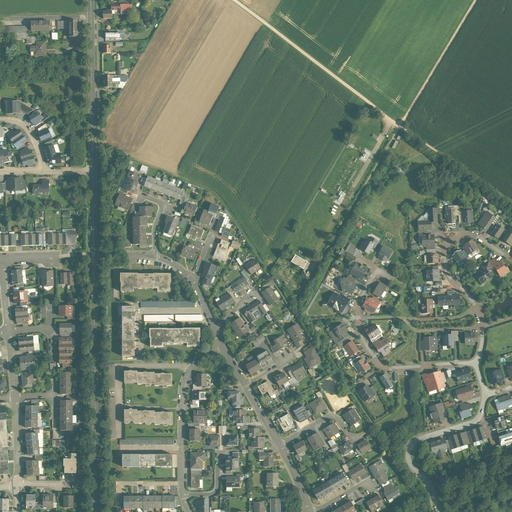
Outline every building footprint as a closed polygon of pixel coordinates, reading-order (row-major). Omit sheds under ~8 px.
[(128,5),(120,5),(120,10),(121,15),(128,14),(128,5)] [(78,21),(61,21),(62,27),(62,29),(67,29),(78,29),(78,21)] [(50,22),(31,22),(31,27),(32,32),(49,31),(49,27),(50,27),(50,22)] [(46,42),(36,42),(37,44),(37,47),(32,47),(32,52),(34,52),(34,56),(46,56),(46,42)] [(20,102),(13,102),(13,103),(6,103),(7,110),(6,110),(6,114),(14,114),(19,113),(20,113),(20,103),(20,102)] [(33,110),(21,103),(20,103),(20,111),(20,110),(28,115),(29,113),(33,110)] [(36,113),(35,113),(33,114),(33,115),(30,118),(32,121),(31,122),(33,124),(39,121),(42,118),(39,115),(38,115),(36,113)] [(45,125),(38,130),(39,133),(47,129),(45,125)] [(39,133),(38,134),(41,142),(51,138),(47,129),(39,133)] [(14,134),(9,138),(13,143),(22,136),(20,134),(21,133),(19,130),(14,134)] [(22,136),(13,143),(16,147),(21,144),(26,140),(24,138),(23,138),(22,136)] [(46,148),(44,149),(49,164),(61,163),(61,155),(55,155),(53,146),(46,148)] [(27,147),(20,152),(21,155),(24,154),(24,153),(28,151),(27,147)] [(28,151),(24,153),(24,154),(21,155),(20,155),(22,160),(33,157),(31,150),(28,151)] [(1,151),(0,151),(0,164),(4,163),(5,164),(10,162),(8,157),(6,151),(2,152),(1,151)] [(33,157),(22,160),(23,166),(27,165),(33,163),(35,162),(33,157)] [(148,168),(142,165),(139,171),(145,174),(148,168)] [(135,173),(134,172),(133,173),(130,171),(127,177),(128,179),(129,179),(136,182),(138,178),(139,179),(140,178),(141,177),(140,176),(136,174),(135,173)] [(154,180),(147,177),(147,179),(144,185),(144,186),(151,189),(154,180)] [(136,182),(129,179),(125,190),(127,191),(134,194),(139,183),(136,182)] [(161,182),(154,180),(151,189),(158,192),(161,182)] [(49,181),(42,181),(42,186),(33,186),(33,194),(39,194),(39,191),(44,191),(44,193),(49,192),(49,181)] [(168,185),(161,182),(158,192),(164,194),(168,185)] [(175,188),(168,185),(164,194),(171,197),(175,188)] [(179,189),(175,188),(171,197),(178,200),(178,199),(182,190),(181,190),(179,189)] [(123,196),(119,195),(115,205),(128,210),(132,200),(123,196)] [(197,207),(187,202),(185,206),(183,212),(193,216),(197,207)] [(218,207),(212,205),(208,214),(213,216),(212,217),(214,218),(217,211),(218,207)] [(151,207),(139,207),(139,213),(140,217),(147,217),(152,217),(151,207)] [(435,209),(429,209),(430,216),(426,219),(426,220),(429,222),(430,222),(431,222),(436,222),(436,214),(435,209)] [(454,209),(447,209),(447,215),(448,224),(455,224),(455,216),(454,209)] [(468,212),(467,211),(466,211),(465,212),(461,212),(461,215),(463,215),(463,222),(472,222),(471,212),(468,212)] [(199,221),(199,222),(200,222),(209,226),(212,217),(213,216),(208,214),(203,212),(199,221)] [(495,218),(490,214),(490,213),(489,214),(487,212),(478,225),(486,231),(491,224),(495,218)] [(140,217),(133,218),(134,245),(139,245),(146,245),(145,226),(147,226),(147,217),(140,217)] [(178,221),(167,217),(165,222),(168,223),(163,233),(172,236),(178,221)] [(222,218),(221,217),(220,220),(215,231),(222,234),(223,233),(228,236),(230,231),(229,230),(225,228),(227,224),(228,220),(222,218)] [(425,219),(422,222),(419,223),(419,229),(419,230),(426,229),(426,230),(431,229),(431,222),(430,222),(429,222),(426,220),(426,219),(425,219)] [(494,230),(491,234),(498,239),(504,230),(498,225),(497,225),(494,230)] [(204,231),(192,226),(189,235),(190,235),(189,238),(196,241),(197,238),(200,239),(204,231)] [(433,236),(425,236),(425,237),(422,237),(423,247),(427,247),(434,246),(433,236)] [(371,237),(368,241),(366,240),(361,250),(368,254),(373,247),(374,248),(378,242),(371,237)] [(230,243),(221,240),(220,244),(219,248),(217,247),(214,254),(224,258),(226,252),(228,253),(229,250),(227,249),(230,243)] [(233,241),(231,247),(238,250),(241,244),(233,241)] [(472,241),(465,245),(466,246),(470,253),(477,249),(475,246),(475,245),(474,244),(472,241)] [(177,242),(173,246),(179,252),(182,249),(181,248),(182,247),(177,242)] [(348,253),(353,256),(356,250),(354,249),(355,246),(350,243),(345,251),(348,253)] [(192,250),(184,246),(181,255),(193,260),(196,251),(192,250)] [(378,258),(386,262),(392,252),(383,246),(379,254),(380,255),(378,258)] [(460,250),(458,252),(458,251),(454,253),(454,254),(452,256),(456,263),(459,261),(461,265),(467,261),(461,252),(460,250)] [(353,256),(348,253),(346,257),(353,262),(356,258),(353,256)] [(310,264),(295,255),(291,262),(305,271),(310,264)] [(435,255),(427,256),(427,264),(438,263),(437,255),(435,255)] [(494,259),(488,262),(492,269),(493,270),(495,268),(494,266),(497,264),(494,259)] [(255,260),(245,266),(251,274),(260,268),(255,260)] [(488,262),(482,266),(484,270),(487,268),(489,271),(492,269),(488,262)] [(500,262),(497,264),(494,266),(495,268),(499,275),(502,273),(505,274),(509,272),(506,267),(504,268),(500,262)] [(216,267),(206,263),(204,268),(205,268),(202,277),(204,278),(202,283),(204,284),(208,285),(209,286),(216,267)] [(359,265),(357,263),(351,273),(357,277),(357,276),(359,277),(360,278),(361,279),(362,278),(363,277),(363,276),(364,274),(365,273),(367,271),(367,269),(362,267),(363,266),(360,265),(359,265)] [(484,270),(473,276),(475,279),(478,278),(480,283),(484,280),(485,282),(491,278),(487,272),(489,271),(487,268),(484,270)] [(15,271),(11,271),(11,273),(11,274),(12,273),(12,275),(11,275),(11,276),(12,275),(12,278),(22,277),(22,271),(22,270),(15,271)] [(433,270),(426,270),(426,280),(430,280),(431,281),(435,281),(439,281),(438,270),(433,270)] [(53,272),(45,272),(45,278),(42,278),(42,286),(44,287),(48,287),(50,286),(53,286),(53,272)] [(171,274),(153,274),(153,275),(138,274),(120,274),(120,283),(121,283),(121,292),(124,292),(126,292),(133,292),(133,289),(137,289),(137,290),(139,290),(139,289),(144,289),(144,290),(146,290),(146,289),(151,289),(151,290),(153,290),(153,289),(157,289),(157,292),(164,292),(164,293),(166,293),(166,292),(169,292),(169,293),(170,293),(170,283),(171,283),(171,274)] [(356,280),(348,275),(346,280),(353,284),(354,282),(356,280)] [(244,278),(235,283),(236,284),(232,287),(235,291),(236,293),(249,285),(246,281),(244,278)] [(346,280),(344,279),(341,284),(343,291),(344,292),(346,292),(350,294),(352,294),(353,292),(352,290),(356,289),(355,285),(353,284),(346,280)] [(272,280),(265,285),(268,289),(270,287),(275,284),(272,280)] [(378,286),(376,288),(375,287),(373,291),(374,292),(373,294),(377,296),(378,298),(379,297),(380,298),(385,290),(384,289),(378,286)] [(268,289),(261,293),(270,306),(279,300),(270,287),(268,289)] [(24,292),(13,293),(14,303),(20,303),(26,302),(25,296),(24,292)] [(229,295),(217,303),(222,310),(234,302),(229,295),(229,294),(229,295)] [(341,298),(334,294),(332,297),(331,298),(330,299),(330,300),(328,304),(331,306),(331,308),(334,309),(336,309),(341,312),(343,308),(343,307),(344,305),(345,305),(346,305),(341,302),(342,299),(341,298),(342,298),(341,298)] [(350,299),(343,295),(341,298),(342,298),(341,298),(342,299),(341,302),(346,305),(350,299)] [(455,297),(448,297),(448,305),(459,304),(458,296),(455,297)] [(448,297),(438,298),(438,306),(448,305),(448,297)] [(370,299),(368,302),(366,301),(365,303),(364,304),(363,305),(364,306),(363,307),(366,308),(372,312),(372,311),(375,307),(376,308),(378,304),(371,300),(372,300),(370,299)] [(431,300),(423,300),(423,305),(422,305),(422,314),(432,313),(431,305),(431,300)] [(259,301),(243,311),(247,317),(251,323),(256,320),(252,313),(258,310),(262,316),(266,313),(262,307),(263,306),(259,301)] [(72,307),(67,307),(60,307),(60,317),(67,317),(72,316),(72,307)] [(134,314),(134,307),(122,307),(122,323),(134,323),(134,316),(135,316),(135,314),(134,314)] [(244,326),(239,318),(230,324),(235,332),(237,331),(241,337),(248,332),(244,326)] [(134,330),(134,323),(122,323),(122,340),(134,340),(134,333),(137,333),(137,330),(134,330)] [(249,326),(247,324),(244,326),(248,332),(250,334),(253,332),(249,326)] [(336,328),(331,332),(329,334),(332,339),(346,330),(345,329),(344,327),(345,327),(343,324),(336,328)] [(297,325),(287,330),(295,344),(301,341),(305,338),(297,325)] [(334,325),(326,330),(329,334),(331,332),(336,328),(334,325)] [(374,325),(367,330),(366,329),(364,330),(364,332),(365,333),(366,333),(371,340),(373,338),(379,335),(378,334),(376,331),(377,330),(374,325)] [(167,330),(167,329),(149,329),(149,338),(150,338),(150,347),(154,347),(154,348),(156,348),(156,347),(163,347),(163,344),(167,344),(167,345),(168,345),(168,344),(174,344),(174,345),(176,344),(181,344),(183,344),(187,344),(187,347),(194,347),(195,347),(199,347),(199,338),(200,338),(200,329),(182,329),(167,330)] [(346,330),(332,339),(335,344),(338,342),(343,339),(350,335),(349,334),(348,333),(346,330)] [(262,333),(252,342),(255,348),(265,339),(262,333)] [(474,334),(465,334),(465,339),(464,340),(464,341),(465,342),(465,343),(469,343),(469,344),(474,344),(474,335),(474,334)] [(452,335),(443,336),(443,346),(447,346),(447,349),(453,348),(453,341),(452,335)] [(282,336),(275,340),(278,344),(270,348),(274,354),(287,346),(282,336)] [(436,338),(424,338),(424,342),(425,348),(425,351),(436,350),(436,346),(437,345),(437,342),(436,341),(436,338)] [(375,345),(374,346),(379,352),(381,351),(383,354),(388,351),(392,348),(392,343),(388,343),(385,339),(380,342),(375,345)] [(134,340),(122,340),(122,356),(134,356),(134,349),(136,349),(136,347),(134,347),(134,340)] [(301,341),(295,344),(298,349),(304,346),(301,341)] [(345,342),(338,346),(340,349),(344,347),(348,344),(346,341),(345,342)] [(358,351),(352,341),(348,344),(344,347),(346,351),(347,351),(351,356),(358,351)] [(312,348),(304,352),(307,358),(305,359),(310,367),(320,361),(312,348)] [(242,351),(237,355),(240,360),(246,357),(242,351)] [(267,351),(256,357),(257,360),(262,368),(274,362),(267,351)] [(255,355),(248,359),(250,364),(257,360),(256,357),(255,355)] [(359,357),(352,361),(355,366),(355,365),(362,361),(359,357)] [(262,368),(257,360),(250,364),(245,367),(250,375),(262,368)] [(362,361),(355,365),(359,370),(359,371),(358,371),(359,372),(360,374),(369,369),(367,366),(368,365),(365,362),(363,360),(362,361)] [(307,375),(300,363),(291,369),(295,376),(298,381),(307,375)] [(291,369),(290,368),(287,370),(291,378),(292,378),(295,376),(291,369)] [(468,369),(464,371),(463,370),(460,371),(460,372),(455,373),(458,381),(461,380),(462,378),(466,380),(471,379),(468,369)] [(137,372),(132,372),(132,371),(129,371),(129,372),(124,372),(124,384),(137,384),(137,385),(145,385),(145,387),(150,386),(150,385),(154,385),(154,386),(162,386),(162,388),(167,388),(167,386),(172,386),(172,374),(164,374),(161,374),(155,374),(155,373),(147,373),(147,372),(144,372),(144,373),(137,373),(137,372)] [(499,371),(492,373),(492,375),(488,376),(491,384),(502,381),(502,380),(499,372),(499,371)] [(440,372),(433,374),(438,389),(439,389),(444,387),(442,379),(440,374),(440,372)] [(284,373),(278,376),(277,375),(274,377),(279,386),(288,381),(288,380),(284,373)] [(427,376),(426,376),(428,383),(426,384),(428,392),(436,390),(438,389),(433,374),(427,376)] [(25,376),(22,376),(23,388),(33,386),(32,375),(30,375),(25,376)] [(206,387),(206,375),(197,375),(197,385),(197,387),(202,387),(206,387)] [(393,386),(386,375),(385,375),(380,378),(387,390),(393,387),(393,386)] [(269,383),(266,385),(265,383),(257,387),(262,395),(268,392),(270,396),(275,393),(274,391),(269,383)] [(369,389),(367,386),(359,392),(365,401),(373,396),(369,389)] [(373,386),(369,389),(373,396),(373,397),(378,394),(373,386)] [(467,388),(458,391),(459,395),(457,395),(459,401),(462,400),(470,397),(469,397),(469,395),(471,394),(472,393),(470,387),(467,388)] [(232,392),(228,392),(228,399),(233,399),(233,408),(239,408),(240,408),(240,405),(243,404),(242,397),(239,397),(239,392),(232,392)] [(510,396),(498,399),(499,403),(495,405),(497,409),(502,408),(503,409),(508,407),(508,406),(511,404),(511,401),(511,400),(511,397),(510,396)] [(319,399),(310,404),(315,414),(319,412),(318,411),(320,410),(321,411),(326,408),(322,402),(320,399),(319,399)] [(465,405),(460,407),(461,411),(459,412),(461,419),(465,418),(466,418),(467,417),(471,416),(470,410),(471,409),(470,404),(465,405)] [(438,405),(429,408),(431,414),(430,415),(431,419),(433,420),(434,423),(443,420),(440,412),(438,405)] [(303,406),(293,411),(300,422),(307,418),(304,413),(307,412),(307,411),(303,406)] [(129,409),(129,410),(124,410),(124,424),(129,424),(129,422),(133,422),(133,424),(145,424),(145,425),(150,425),(150,424),(154,424),(154,425),(163,425),(163,426),(167,426),(167,425),(172,425),(172,413),(164,413),(164,412),(161,412),(161,413),(155,413),(155,412),(147,412),(147,411),(144,411),(144,412),(137,412),(137,410),(132,410),(132,409),(129,409)] [(349,411),(343,415),(347,421),(348,420),(352,426),(360,421),(353,409),(349,411)] [(310,410),(307,411),(307,412),(304,413),(307,418),(307,419),(313,416),(310,410)] [(207,411),(194,411),(194,415),(195,415),(195,424),(207,424),(207,411)] [(288,414),(277,420),(285,433),(292,429),(290,426),(294,424),(288,414)] [(499,418),(493,420),(496,428),(506,425),(504,417),(499,418)] [(333,424),(324,429),(329,439),(335,436),(338,434),(339,433),(333,424)] [(482,427),(475,430),(479,441),(486,439),(483,430),(482,427)] [(259,433),(259,429),(249,429),(249,438),(252,438),(260,438),(260,433),(259,433)] [(199,430),(195,430),(190,430),(190,442),(199,442),(199,430)] [(475,430),(469,432),(472,443),(479,441),(475,430)] [(507,435),(498,437),(499,442),(501,447),(505,445),(506,445),(507,445),(508,445),(509,444),(510,444),(511,443),(511,431),(506,433),(506,434),(507,435)] [(317,433),(307,439),(315,452),(325,446),(317,433)] [(463,433),(456,436),(460,447),(467,445),(463,433)] [(219,436),(209,436),(209,446),(219,446),(219,436)] [(226,436),(225,436),(225,446),(237,446),(237,436),(226,436)] [(456,436),(450,438),(450,440),(453,449),(460,447),(456,436)] [(264,447),(264,438),(260,438),(252,438),(252,447),(255,447),(264,447)] [(444,439),(430,444),(432,453),(433,452),(437,454),(438,451),(441,450),(444,452),(446,449),(447,448),(445,441),(444,439)] [(338,446),(338,447),(343,456),(352,450),(347,441),(338,446)] [(366,441),(357,446),(358,448),(362,454),(368,451),(367,450),(370,448),(366,441)] [(302,442),(293,447),(298,455),(307,450),(302,442)] [(332,450),(326,453),(329,458),(335,455),(332,450)] [(259,453),(259,460),(264,460),(264,467),(272,467),(272,460),(273,460),(273,453),(259,453)] [(72,454),(72,459),(65,459),(65,473),(76,474),(76,454),(72,454)] [(205,460),(205,454),(191,454),(191,458),(192,468),(191,469),(202,469),(202,468),(201,468),(201,460),(205,460)] [(139,455),(123,455),(123,467),(139,467),(139,455)] [(156,467),(156,455),(139,455),(139,467),(156,467)] [(172,467),(172,455),(156,455),(156,467),(172,467)] [(232,459),(230,459),(227,459),(227,464),(226,464),(226,471),(231,471),(234,471),(238,471),(238,460),(238,459),(232,459)] [(0,461),(0,475),(9,474),(7,461),(0,461)] [(381,461),(369,467),(374,476),(376,480),(378,479),(384,475),(380,467),(383,465),(381,461)] [(361,466),(349,473),(353,480),(365,473),(361,466)] [(277,473),(267,473),(267,479),(266,479),(266,486),(267,486),(267,487),(273,487),(278,487),(277,473)] [(342,473),(327,482),(333,491),(348,483),(342,473)] [(197,474),(191,475),(191,488),(200,488),(200,480),(202,480),(202,474),(197,474)] [(384,475),(378,479),(382,485),(388,481),(384,475)] [(236,478),(226,478),(226,487),(239,487),(239,478),(236,478)] [(327,482),(313,491),(318,500),(333,491),(327,482)] [(393,488),(391,484),(390,484),(383,488),(383,489),(384,494),(387,500),(399,493),(395,487),(393,488)] [(384,505),(377,494),(373,497),(379,508),(384,505)] [(35,496),(27,496),(26,506),(35,506),(35,502),(35,501),(36,501),(36,500),(35,500),(35,496)] [(54,496),(43,496),(43,503),(43,505),(44,505),(47,505),(47,508),(54,508),(54,496)] [(73,496),(64,496),(64,508),(73,508),(73,496)] [(379,508),(373,497),(371,498),(369,499),(375,510),(379,508)] [(280,511),(280,499),(270,499),(270,511),(280,511)] [(372,511),(375,510),(369,499),(367,501),(365,502),(366,504),(370,511),(372,511)] [(205,501),(196,501),(196,508),(200,508),(200,511),(208,511),(208,508),(208,506),(208,503),(205,503),(205,501)] [(263,502),(254,502),(254,503),(255,503),(255,508),(254,511),(264,511),(263,511),(263,502)] [(355,509),(351,502),(348,504),(346,502),(345,503),(350,511),(354,511),(356,511),(355,509)] [(350,511),(345,503),(343,503),(344,506),(341,507),(344,511),(350,511)]
